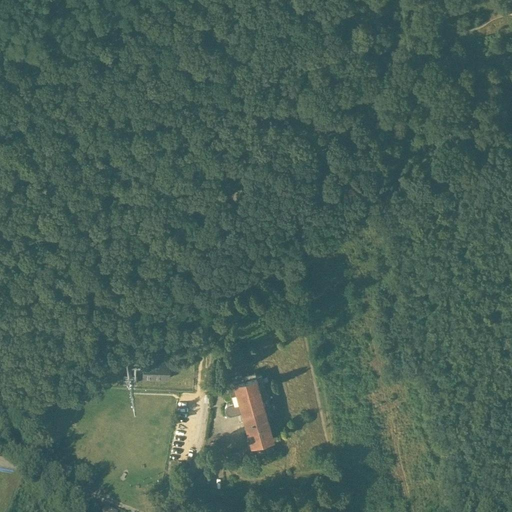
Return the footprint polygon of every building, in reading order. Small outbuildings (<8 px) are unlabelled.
[(175,377),(175,369),(152,369),(152,378),(175,377)] [(136,375),(123,374),(123,382),(135,383),(136,375)] [(263,375),(229,384),(234,403),(228,404),(227,406),(226,407),(226,408),(226,409),(226,411),(227,412),(228,413),(229,415),(231,415),(243,412),(252,445),(275,439),(265,406),(271,405),(263,375)] [(11,395),(17,407),(28,402),(23,390),(11,395)] [(59,433),(48,433),(48,449),(59,449),(59,433)] [(264,449),(253,452),(254,457),(265,454),(264,449)] [(326,475),(323,460),(302,463),(305,479),(326,475)]
